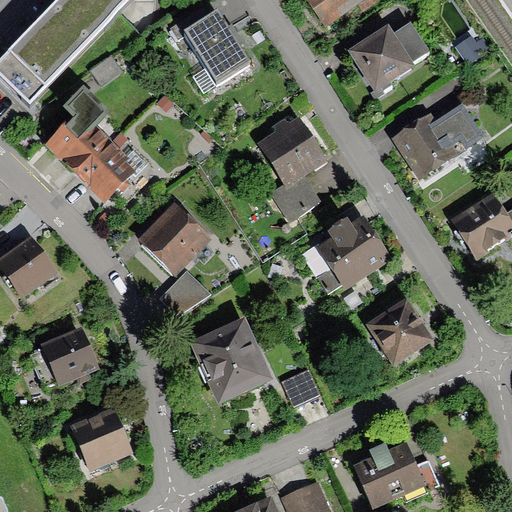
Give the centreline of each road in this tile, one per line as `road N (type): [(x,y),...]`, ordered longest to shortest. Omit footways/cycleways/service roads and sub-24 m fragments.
road 1 (residential): [(260,0),(492,358)]
road 2 (residential): [(171,502),(148,358),(116,280),(0,159)]
road 3 (residential): [(171,502),(492,358)]
